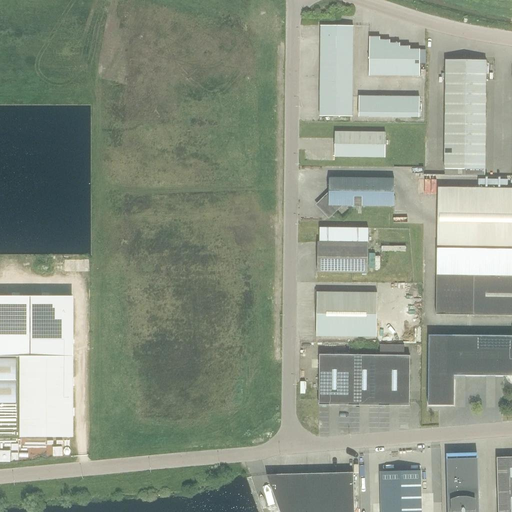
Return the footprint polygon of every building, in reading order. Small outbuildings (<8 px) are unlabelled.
[(337,36),(337,26),(321,26),(321,36),(337,36)] [(353,37),(353,26),(337,26),(337,36),(353,37)] [(337,46),(337,36),(321,36),(321,46),(337,46)] [(353,47),(353,37),(337,36),(337,46),(353,47)] [(380,60),(380,41),(380,38),(370,37),(369,60),(380,60)] [(390,60),(390,44),(390,41),(380,41),(380,60),(390,60)] [(400,60),(400,47),(400,44),(390,44),(390,60),(400,60)] [(337,56),(337,46),(321,46),(321,56),(337,56)] [(353,57),(353,47),(337,46),(337,56),(353,57)] [(410,60),(410,50),(410,47),(400,47),(400,60),(400,76),(410,76),(410,60)] [(420,50),(410,50),(410,60),(410,76),(420,76),(420,50)] [(337,66),(337,56),(321,56),(321,66),(337,66)] [(353,67),(353,57),(337,56),(337,66),(353,67)] [(380,76),(380,60),(369,60),(369,76),(380,76)] [(390,76),(390,60),(380,60),(380,76),(390,76)] [(400,76),(400,60),(390,60),(390,76),(400,76)] [(456,80),(456,60),(446,60),(446,80),(456,80)] [(466,80),(466,60),(456,60),(456,80),(466,80)] [(476,81),(476,60),(466,60),(466,80),(476,81)] [(486,61),(476,60),(476,81),(486,81),(486,61)] [(337,76),(337,66),(321,66),(321,76),(337,76)] [(353,77),(353,67),(337,66),(337,76),(353,77)] [(336,86),(337,76),(321,76),(320,86),(336,86)] [(353,87),(353,77),(337,76),(336,86),(353,87)] [(466,80),(456,80),(446,80),(446,90),(466,90),(466,80)] [(486,81),(476,81),(466,80),(466,90),(486,90),(486,81)] [(336,96),(336,86),(320,86),(320,96),(336,96)] [(352,97),(353,87),(336,86),(336,96),(352,97)] [(466,100),(466,90),(446,90),(445,100),(466,100)] [(486,100),(486,90),(466,90),(466,100),(486,100)] [(352,106),(352,97),(336,96),(320,96),(320,106),(352,106)] [(369,117),(369,97),(359,97),(359,117),(369,117)] [(379,117),(379,97),(369,97),(369,117),(379,117)] [(389,117),(389,97),(379,97),(379,117),(389,117)] [(399,117),(399,97),(389,97),(389,117),(399,117)] [(420,97),(409,97),(399,97),(399,117),(419,118),(420,97)] [(486,120),(486,100),(466,100),(445,100),(445,119),(465,120),(486,120)] [(352,117),(352,106),(320,106),(320,116),(352,117)] [(465,129),(465,120),(445,119),(445,129),(465,129)] [(486,130),(486,120),(465,120),(465,129),(486,130)] [(465,139),(465,129),(445,129),(445,139),(465,139)] [(485,139),(486,130),(465,129),(465,139),(485,139)] [(335,157),(385,157),(386,133),(335,132),(335,157)] [(465,149),(465,139),(445,139),(445,149),(465,149)] [(485,149),(485,139),(465,139),(465,149),(485,149)] [(465,159),(465,149),(445,149),(445,159),(465,159)] [(485,159),(485,149),(465,149),(465,159),(485,159)] [(465,169),(465,159),(445,159),(445,169),(465,169)] [(485,169),(485,159),(465,159),(465,169),(485,169)] [(394,206),(394,179),(329,179),(329,194),(318,205),(329,216),(340,206),(394,206)] [(511,249),(511,188),(438,188),(437,248),(511,249)] [(318,242),(318,272),(368,273),(369,229),(320,228),(320,242),(318,242)] [(511,249),(437,248),(436,315),(474,315),(511,315),(511,249)] [(317,292),(316,337),(377,337),(377,293),(317,292)] [(0,296),(0,356),(21,357),(21,437),(71,437),(71,296),(0,296)] [(511,335),(429,335),(428,405),(454,406),(455,376),(511,376),(511,335)] [(410,406),(410,356),(404,356),(404,346),(380,346),(380,355),(379,406),(390,406),(410,406)] [(349,406),(350,373),(350,355),(320,355),(319,400),(319,405),(349,406)] [(379,406),(380,355),(350,355),(350,373),(349,406),(379,406)] [(0,359),(0,380),(16,381),(16,359),(0,359)] [(0,402),(16,403),(16,381),(0,380),(0,402)] [(511,511),(511,457),(497,458),(498,511),(511,511)] [(478,511),(477,460),(447,461),(448,511),(478,511)] [(421,511),(421,471),(376,472),(376,511),(421,511)] [(354,511),(354,473),(267,475),(280,511),(354,511)]
